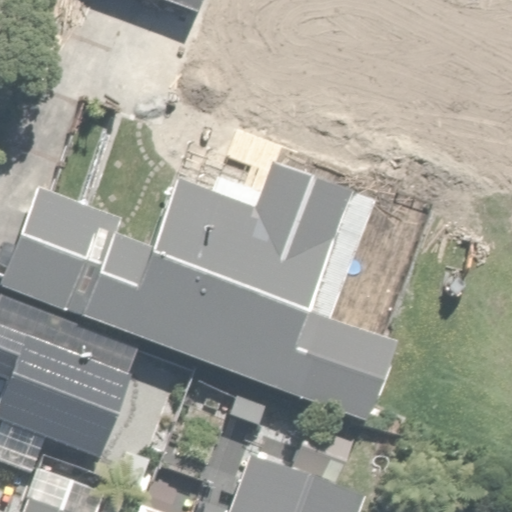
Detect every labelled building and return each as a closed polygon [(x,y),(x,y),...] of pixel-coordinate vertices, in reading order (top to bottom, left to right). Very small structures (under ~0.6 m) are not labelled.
[(145,0),(187,15),(192,0),(145,0)] [(31,187),(0,265),(0,287),(351,422),(378,352),(314,327),(361,207),(262,169),(244,215),(167,185),(144,245),(118,235),(122,222),(31,187)] [(118,369),(0,321),(0,429),(81,462),(118,369)] [(348,511),(352,501),(330,493),(348,443),(298,425),(280,473),(273,472),(240,460),(221,511),(348,511)] [(93,511),(101,491),(30,466),(13,511),(93,511)]
